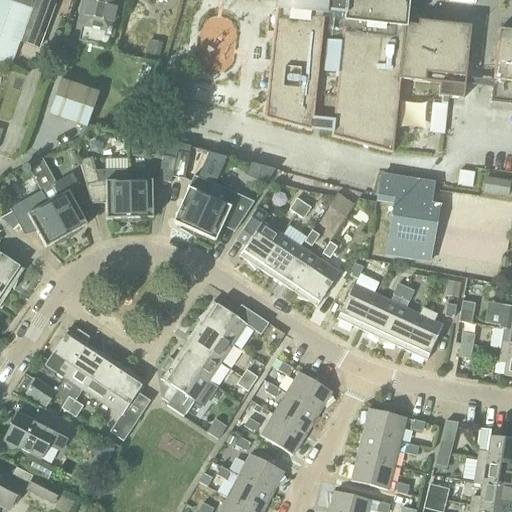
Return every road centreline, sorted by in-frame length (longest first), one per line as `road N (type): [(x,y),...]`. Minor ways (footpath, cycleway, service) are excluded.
road 1 (residential): [(47,301),(147,356),(203,268)]
road 2 (residential): [(368,368),(203,268)]
road 3 (residential): [(47,301),(75,266),(103,253),(143,248),(203,268)]
road 4 (residential): [(289,511),(368,368)]
road 5 (residential): [(511,403),(411,387),(368,368)]
